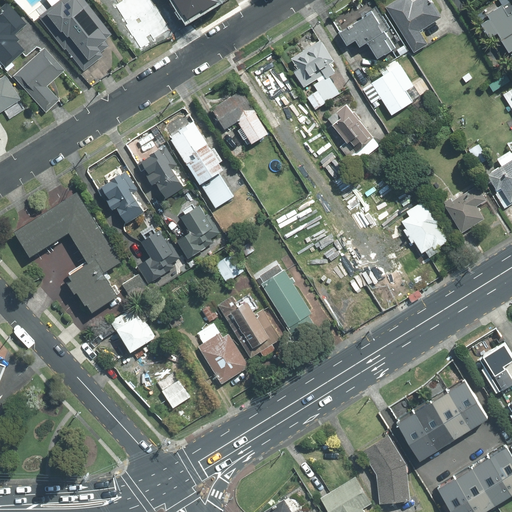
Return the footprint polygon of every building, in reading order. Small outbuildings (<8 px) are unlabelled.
[(87,0),(57,0),(40,14),(76,59),(78,58),(83,64),(109,43),(104,37),(112,31),(87,0)] [(100,0),(124,32),(140,21),(132,10),(144,0),(100,0)] [(174,0),(180,8),(192,0),(174,0)] [(415,0),(395,0),(388,5),(417,49),(430,41),(422,29),(445,15),(435,0),(415,0)] [(511,0),(509,0),(491,11),(494,16),(485,21),(493,34),(502,29),(511,45),(511,0)] [(0,7),(0,60),(5,67),(26,49),(13,34),(27,23),(8,1),(0,7)] [(381,55),(397,46),(376,10),(343,29),(350,41),(360,35),(364,42),(371,38),(381,55)] [(337,70),(332,62),(336,59),(323,38),(293,56),(301,67),(297,70),(308,88),(316,83),(319,88),(309,95),(317,108),(328,101),(342,92),(331,74),(337,70)] [(65,67),(45,46),(15,74),(47,109),(59,97),(47,84),(65,67)] [(403,62),(373,81),(394,113),(415,100),(407,89),(416,83),(403,62)] [(295,81),(285,65),(255,84),(269,106),(275,102),(282,114),(295,106),(288,96),(294,92),(289,85),(295,81)] [(511,79),(507,72),(490,83),(495,90),(511,79)] [(7,73),(0,77),(0,110),(22,97),(7,73)] [(511,86),(503,93),(511,106),(511,86)] [(245,88),(214,106),(226,127),(241,119),(254,141),(271,132),(255,105),(245,88)] [(340,109),(344,115),(335,122),(349,139),(341,146),(349,156),(376,136),(349,102),(340,109)] [(235,193),(220,171),(227,167),(195,118),(172,134),(216,205),(235,193)] [(489,158),(480,142),(469,149),(479,164),(489,158)] [(186,184),(175,165),(179,163),(168,145),(141,161),(152,179),(156,176),(167,195),(186,184)] [(511,158),(490,173),(499,187),(502,185),(511,201),(511,200),(511,158)] [(148,209),(136,190),(139,188),(128,170),(100,187),(111,205),(118,201),(130,221),(148,209)] [(486,215),(479,204),(487,198),(479,184),(447,203),(464,230),(486,215)] [(121,254),(80,189),(16,228),(33,254),(74,229),(91,257),(68,271),(96,315),(125,297),(104,264),(121,254)] [(411,214),(404,218),(426,254),(451,239),(441,222),(444,220),(428,196),(408,209),(411,214)] [(370,245),(359,252),(374,276),(390,267),(392,270),(406,261),(391,236),(385,240),(381,232),(384,230),(366,201),(353,209),(372,239),(368,242),(370,245)] [(183,214),(193,230),(179,238),(190,257),(215,242),(212,236),(221,231),(203,202),(183,214)] [(144,238),(154,255),(140,263),(150,279),(175,265),(173,261),(181,256),(163,227),(144,238)] [(328,255),(318,240),(300,253),(310,268),(328,255)] [(235,249),(215,261),(228,280),(247,268),(235,249)] [(365,284),(348,261),(336,269),(339,273),(324,284),(337,302),(351,291),(353,293),(365,284)] [(263,282),(290,324),(287,325),(295,337),(316,323),(310,314),(314,312),(285,268),(263,282)] [(285,335),(265,306),(258,311),(256,308),(261,305),(251,290),(237,299),(233,293),(219,302),(256,355),(263,350),(258,344),(273,334),(277,340),(285,335)] [(132,348),(159,332),(140,302),(114,318),(132,348)] [(219,315),(211,303),(204,308),(211,320),(219,315)] [(251,363),(231,332),(225,336),(215,322),(199,332),(205,341),(199,345),(223,381),(251,363)] [(511,342),(510,339),(482,355),(503,389),(511,383),(511,367),(508,361),(511,358),(511,342)] [(187,386),(201,377),(190,360),(141,391),(151,408),(170,396),(176,406),(192,395),(187,386)] [(467,377),(398,418),(422,457),(491,416),(467,377)] [(391,432),(365,448),(378,471),(383,501),(414,495),(409,462),(391,432)] [(511,448),(509,443),(440,486),(456,511),(485,511),(511,495),(511,448)] [(356,475),(322,496),(332,511),(367,511),(364,507),(373,501),(356,475)] [(294,511),(285,497),(266,509),(267,511),(311,511),(309,507),(301,511),(294,511)]
